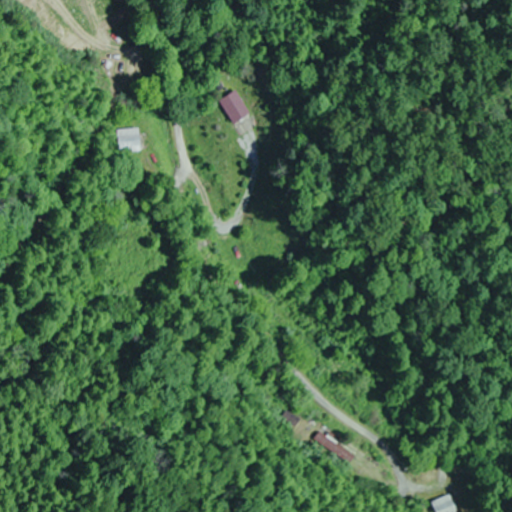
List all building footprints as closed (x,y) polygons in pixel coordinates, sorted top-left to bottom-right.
[(221,99),(231,124),(248,117),(237,91),(221,99)] [(144,152),(143,129),(120,130),(121,152),(144,152)] [(306,420),(292,410),(287,418),(300,428),(306,420)] [(336,440),(338,437),(325,430),(318,442),(356,463),(361,454),(336,440)] [(457,511),(452,495),(434,502),(437,511),(457,511)]
